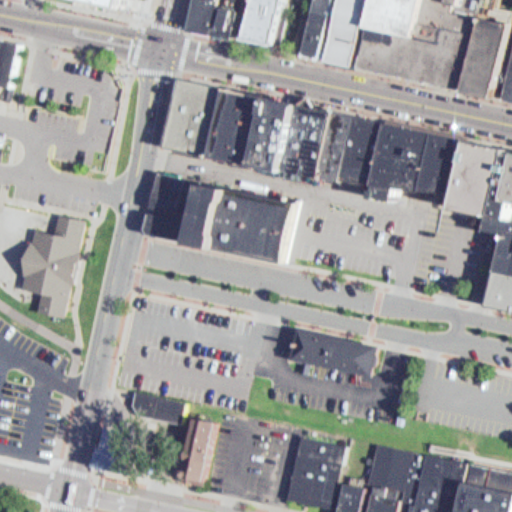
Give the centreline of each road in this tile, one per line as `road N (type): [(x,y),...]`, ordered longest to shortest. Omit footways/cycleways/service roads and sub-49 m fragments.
road 1 (primary): [(511,124),(0,12)]
road 2 (tertiary): [(66,511),(163,48)]
road 3 (residential): [(117,272),(511,351)]
road 4 (residential): [(511,323),(122,247)]
road 5 (residential): [(0,472),(177,511)]
